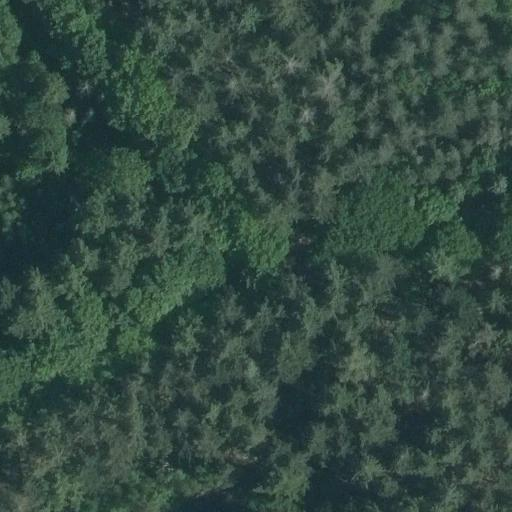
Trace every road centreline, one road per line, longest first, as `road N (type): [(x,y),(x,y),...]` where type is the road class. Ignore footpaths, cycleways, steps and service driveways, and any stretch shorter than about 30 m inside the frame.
road 1 (track): [(0,410),(212,291),(280,241),(511,197)]
road 2 (track): [(280,241),(99,0)]
